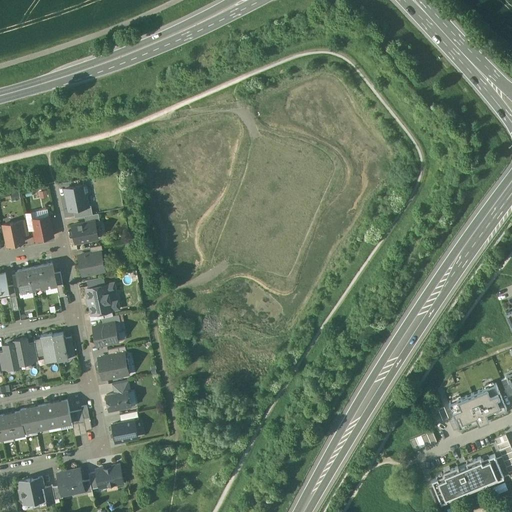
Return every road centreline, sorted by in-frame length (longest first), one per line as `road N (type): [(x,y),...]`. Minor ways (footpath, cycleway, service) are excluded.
road 1 (primary): [(511,188),(409,332),(304,511)]
road 2 (secondary): [(249,0),(152,45),(0,95)]
road 3 (residential): [(91,384),(105,450),(0,470)]
